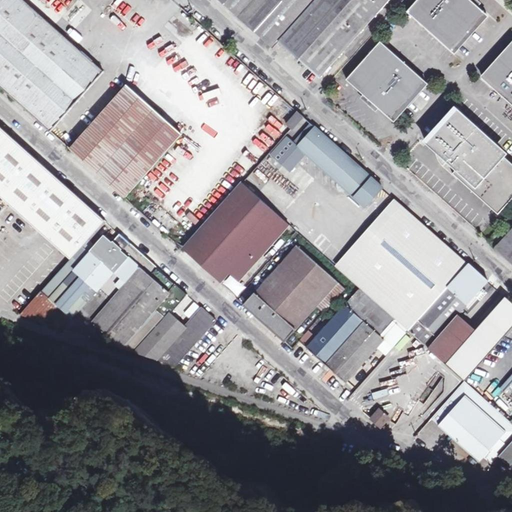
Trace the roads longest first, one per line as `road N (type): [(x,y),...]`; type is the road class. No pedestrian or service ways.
road 1 (residential): [(0,107),(350,417),(407,455),(511,481)]
road 2 (residential): [(511,283),(195,0)]
road 3 (residential): [(370,438),(16,321)]
